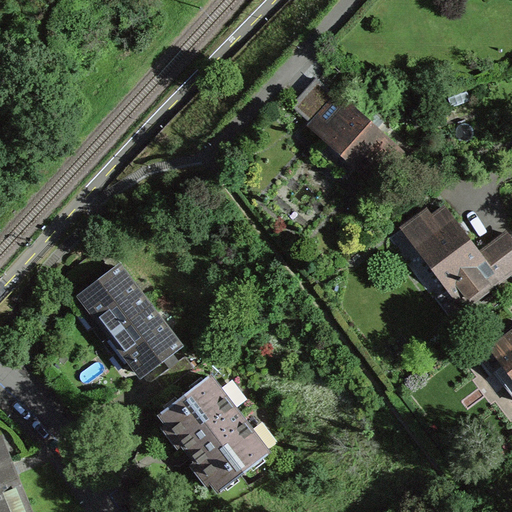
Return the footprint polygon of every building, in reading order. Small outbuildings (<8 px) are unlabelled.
[(310,126),(374,183),(402,151),(376,128),(382,121),(371,111),(365,117),(356,110),(339,94),(337,97),(318,80),(307,92),(326,109),(310,126)] [(511,270),(511,240),(506,233),(479,253),(458,226),(444,208),(432,217),(429,213),(406,231),(450,290),(440,298),(452,314),(462,306),(463,308),(511,270)] [(75,285),(105,262),(96,250),(66,273),(75,285)] [(94,328),(104,341),(148,307),(117,266),(81,294),(95,311),(102,321),(94,328)] [(179,347),(148,307),(104,341),(113,354),(122,347),(127,353),(143,374),(179,347)] [(511,332),(492,348),(511,374),(502,380),(511,393),(511,332)] [(185,355),(155,378),(164,390),(194,367),(185,355)] [(207,376),(161,412),(174,429),(221,490),(268,454),(208,376),(207,376)] [(0,511),(7,511),(28,504),(14,469),(7,453),(1,456),(0,454),(0,511)]
